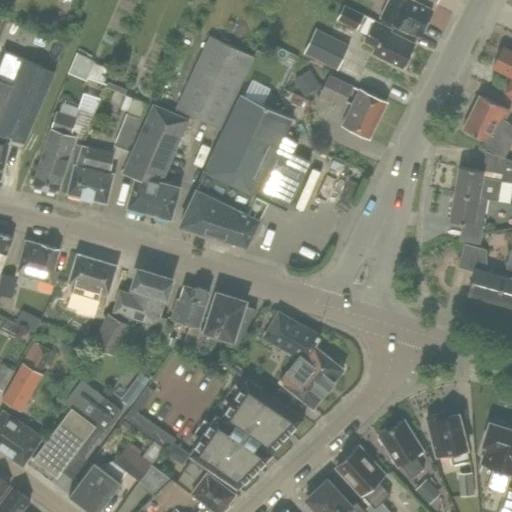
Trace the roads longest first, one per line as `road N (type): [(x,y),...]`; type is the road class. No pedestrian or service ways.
road 1 (unclassified): [(323,304),(0,214)]
road 2 (unclassified): [(372,246),(481,0)]
road 3 (unclassified): [(246,511),(380,387),(396,327)]
road 4 (residential): [(511,360),(396,327)]
